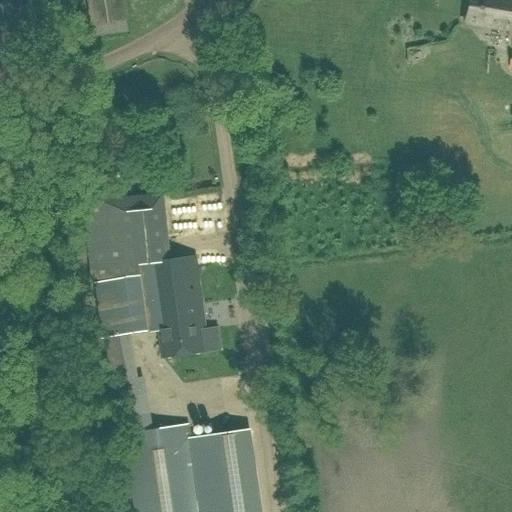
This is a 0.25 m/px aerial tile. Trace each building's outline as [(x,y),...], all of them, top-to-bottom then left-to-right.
[(88,0),(94,35),(128,32),(123,0),(88,0)] [(511,38),(511,0),(467,0),(465,24),(510,30),(508,37),(511,38)] [(104,337),(124,433),(146,430),(128,333),(148,330),(140,274),(139,264),(170,259),(160,193),(81,205),(93,284),(97,283),(104,337)] [(139,264),(140,274),(148,330),(148,332),(159,331),(162,359),(203,353),(199,329),(206,328),(195,255),(170,259),(139,264)] [(226,324),(208,327),(211,349),(230,346),(226,324)] [(200,511),(190,438),(188,424),(146,430),(124,433),(134,511),(200,511)] [(190,438),(200,511),(250,511),(238,430),(190,438)]
